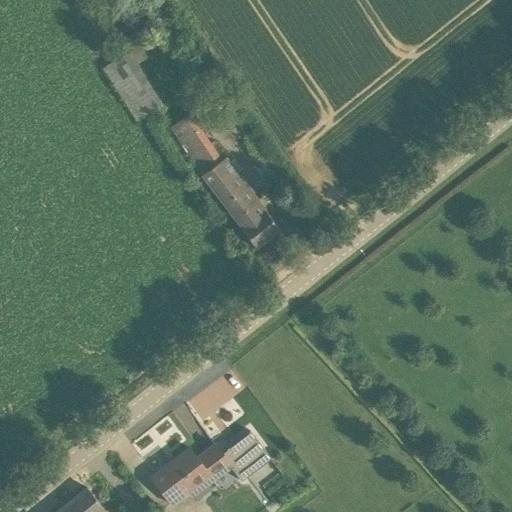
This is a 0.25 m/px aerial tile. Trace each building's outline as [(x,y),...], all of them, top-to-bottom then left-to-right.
[(128,52),(112,62),(103,69),(137,122),(163,106),(128,52)] [(228,95),(203,112),(212,124),(237,108),(228,95)] [(256,248),(280,229),(257,201),(254,204),(233,178),(237,175),(224,158),(221,160),(190,114),(169,128),(201,176),(243,228),(242,229),(256,248)] [(271,178),(276,186),(286,180),(281,171),(271,178)] [(233,367),(199,390),(212,409),(246,386),(233,367)] [(204,451),(220,471),(229,464),(240,480),(270,457),(249,429),(226,448),(228,451),(223,455),(214,443),(204,451)] [(210,477),(211,478),(220,471),(204,451),(196,457),(189,447),(151,476),(173,505),(210,477)] [(55,511),(107,511),(87,487),(55,511)]
